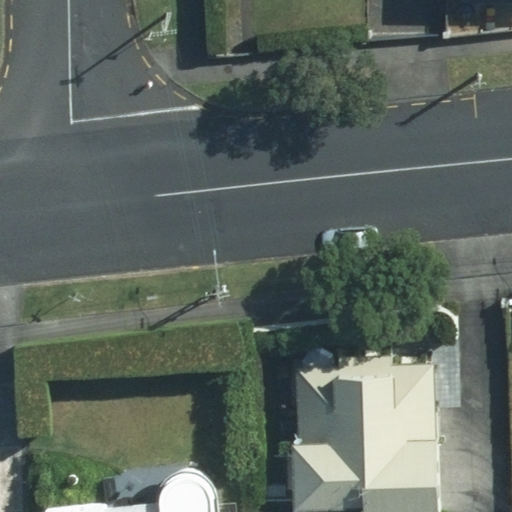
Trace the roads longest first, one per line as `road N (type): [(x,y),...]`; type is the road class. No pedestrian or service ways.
road 1 (secondary): [(73,202),(511,158)]
road 2 (residential): [(73,202),(69,0)]
